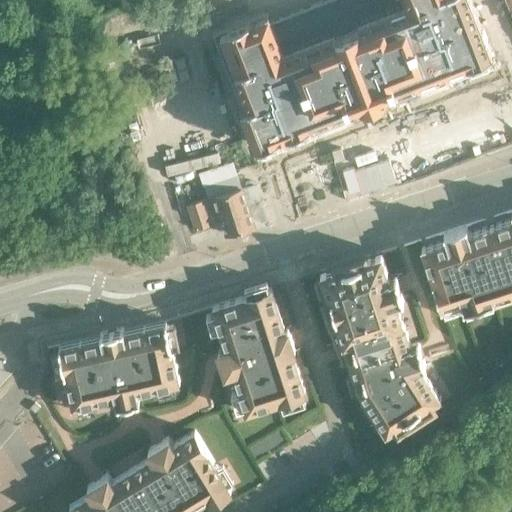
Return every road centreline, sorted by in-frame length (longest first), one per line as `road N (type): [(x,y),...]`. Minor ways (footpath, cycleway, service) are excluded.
road 1 (tertiary): [(511,178),(164,287)]
road 2 (tertiary): [(164,287),(135,291),(71,280),(25,301)]
road 3 (tertiary): [(25,301),(68,296),(113,306),(164,287)]
